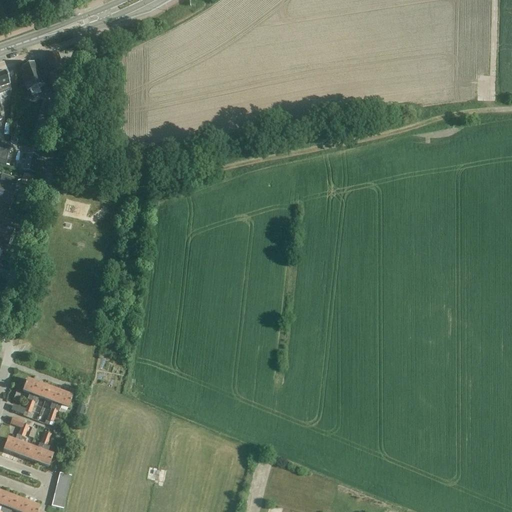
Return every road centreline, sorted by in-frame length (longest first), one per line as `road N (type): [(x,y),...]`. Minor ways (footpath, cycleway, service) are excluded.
road 1 (track): [(511,109),(448,116),(136,190),(90,190),(44,174)]
road 2 (residential): [(5,343),(49,152),(92,50)]
road 3 (residential): [(0,480),(44,497),(51,479),(0,460)]
